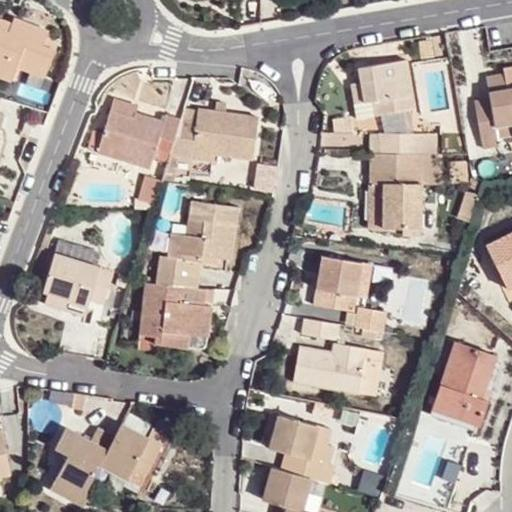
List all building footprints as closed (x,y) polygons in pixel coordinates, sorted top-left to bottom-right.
[(21,14),(18,19),(15,28),(6,25),(10,16),(0,11),(0,67),(19,75),(25,61),(53,72),(63,46),(51,41),(56,27),(21,14)] [(15,28),(18,19),(10,16),(6,25),(15,28)] [(361,84),(351,85),(356,121),(414,111),(407,61),(359,68),(361,84)] [(511,87),(508,88),(505,72),(486,76),(489,99),(492,108),(476,110),(481,147),(498,145),(497,136),(495,126),(511,123),(511,87)] [(492,108),(489,99),(474,101),(476,110),(492,108)] [(119,104),(117,109),(139,116),(140,110),(119,104)] [(0,151),(0,150),(0,124),(4,126),(8,126),(12,111),(0,107),(0,151)] [(173,153),(184,119),(170,115),(168,119),(140,110),(139,116),(117,109),(104,150),(154,166),(160,149),(173,153)] [(184,119),(173,153),(172,157),(196,161),(198,153),(218,157),(258,163),(265,119),(204,109),(202,122),(184,119)] [(497,136),(511,133),(511,123),(495,126),(497,136)] [(372,132),(372,154),(381,155),(381,132),(372,132)] [(381,132),(381,155),(433,156),(435,135),(381,132)] [(217,164),(218,157),(198,153),(196,161),(217,164)] [(441,156),(433,156),(381,155),(372,154),(369,230),(402,231),(419,231),(422,184),(440,184),(441,156)] [(161,281),(201,286),(204,263),(206,254),(224,256),(235,257),(243,206),(197,200),(192,231),(176,229),(173,254),(165,254),(161,281)] [(418,242),(419,231),(402,231),(402,242),(418,242)] [(508,289),(511,286),(511,231),(485,244),(508,289)] [(47,290),(53,291),(76,298),(73,308),(90,313),(95,298),(108,302),(119,271),(59,252),(47,290)] [(222,266),(224,256),(206,254),(204,263),(222,266)] [(322,258),(319,276),(327,278),(330,259),(322,258)] [(361,283),(371,285),(374,268),(330,259),(327,278),(319,276),(314,309),(354,317),(358,297),(361,283)] [(201,286),(161,281),(149,280),(143,329),(156,332),(155,342),(188,346),(189,334),(208,337),(212,313),(205,312),(207,304),(209,288),(201,286)] [(368,299),(371,285),(361,283),(358,297),(368,299)] [(76,298),(53,291),(49,301),(73,308),(76,298)] [(361,312),(358,332),(384,336),(388,316),(361,312)] [(76,318),(70,333),(69,349),(94,355),(101,325),(76,318)] [(337,328),(303,322),(299,337),(333,345),(337,328)] [(209,342),(208,337),(189,334),(188,346),(198,348),(202,347),(205,344),(209,342)] [(433,408),(464,418),(467,411),(481,416),(486,399),(482,397),(496,355),(454,341),(433,408)] [(341,359),(344,349),(332,348),(330,356),(341,359)] [(365,354),(344,349),(341,359),(330,356),(297,350),(289,385),(356,398),(365,354)] [(467,411),(464,418),(479,423),(481,416),(467,411)] [(289,477),(310,483),(325,487),(335,449),(329,448),(316,445),(319,429),(280,419),(270,454),(286,459),(293,461),(289,477)] [(110,435),(99,461),(130,475),(134,465),(147,471),(165,432),(147,425),(143,434),(116,424),(110,435)] [(57,472),(88,485),(99,461),(110,435),(91,427),(85,439),(60,428),(51,446),(66,453),(57,472)] [(333,432),(319,429),(316,445),(329,448),(333,432)] [(0,477),(11,476),(5,431),(0,431),(0,477)] [(286,459),(282,475),(289,477),(293,461),(286,459)] [(286,509),(298,511),(300,511),(310,483),(289,477),(282,475),(271,472),(262,504),(279,508),(286,509)]
